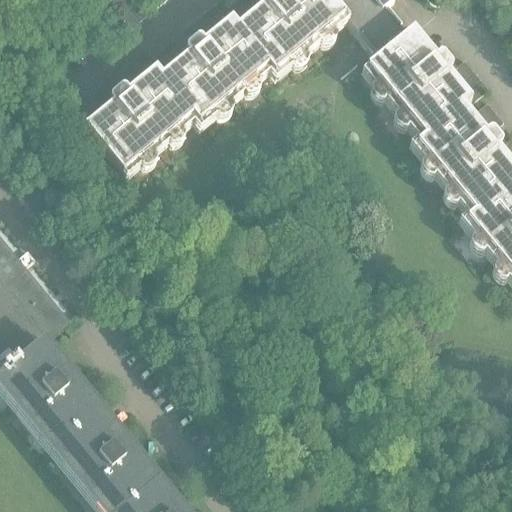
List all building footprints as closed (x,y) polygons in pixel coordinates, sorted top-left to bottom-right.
[(134,0),(134,1),(149,19),(165,6),(159,0),(134,0)] [(252,21),(243,29),(235,35),(266,76),(272,84),(342,26),(321,0),(278,0),(276,2),(263,13),(252,21)] [(240,0),(237,3),(252,21),(263,13),(252,0),(240,0)] [(322,0),(342,26),(376,67),(406,43),(383,16),(391,9),(392,7),(394,6),(395,4),(394,2),(394,1),(393,0),(385,0),(381,4),(377,0),(322,0)] [(511,33),(484,0),(475,0),(450,20),(418,46),(467,106),(460,113),(511,176),(511,33)] [(124,9),(139,27),(149,19),(134,1),(124,9)] [(252,21),(237,3),(228,10),(243,29),(252,21)] [(139,27),(124,9),(115,16),(130,35),(139,27)] [(204,17),(220,36),(229,28),(214,9),(204,17)] [(195,25),(210,44),(220,36),(204,17),(195,25)] [(210,44),(195,25),(185,33),(200,52),(210,44)] [(176,71),(167,79),(160,85),(190,125),(196,133),(266,76),(235,35),(229,28),(220,36),(210,44),(200,52),(187,63),(176,71)] [(462,116),(485,96),(488,94),(465,66),(457,72),(445,57),(434,66),(418,46),(412,39),(406,43),(376,67),(364,77),(422,146),(462,116)] [(161,53),(176,71),(187,63),(171,44),(161,53)] [(176,71),(161,53),(151,61),(167,79),(176,71)] [(129,67),(144,86),(154,78),(138,59),(129,67)] [(119,75),(135,93),(144,86),(129,67),(119,75)] [(135,93),(119,75),(109,83),(114,91),(124,102),(135,93)] [(144,86),(135,93),(124,102),(114,91),(101,101),(111,113),(82,137),(120,183),(190,125),(160,85),(154,78),(144,86)] [(468,123),(462,116),(422,146),(414,152),(471,222),(511,189),(511,142),(495,156),(484,142),(503,127),(487,108),(468,123)] [(511,189),(471,222),(464,228),(511,285),(511,189)] [(32,190),(18,201),(43,230),(56,219),(32,190)] [(27,256),(17,264),(0,242),(0,382),(42,349),(69,327),(25,274),(34,265),(27,256)] [(0,395),(52,458),(100,419),(42,349),(0,382),(0,395)] [(100,419),(52,458),(95,511),(128,511),(157,489),(100,419)] [(175,511),(157,489),(128,511),(175,511)]
